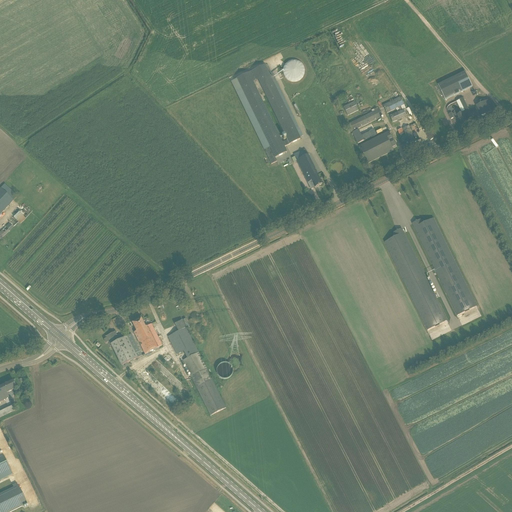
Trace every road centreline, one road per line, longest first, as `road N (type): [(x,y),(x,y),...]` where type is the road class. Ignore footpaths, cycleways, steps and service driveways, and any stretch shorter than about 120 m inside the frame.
road 1 (tertiary): [(60,336),(79,319),(128,306),(511,118)]
road 2 (primary): [(261,511),(60,336)]
road 3 (track): [(511,446),(401,511)]
